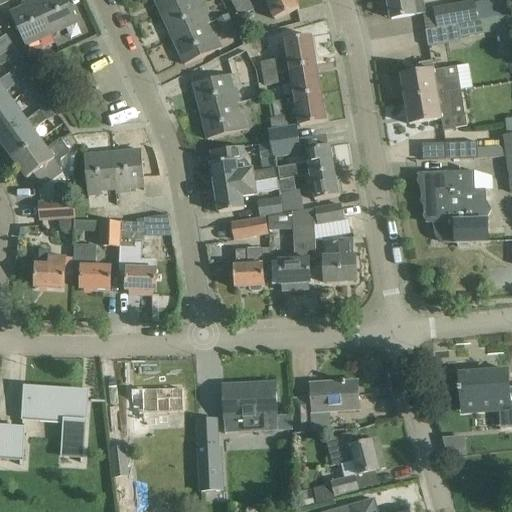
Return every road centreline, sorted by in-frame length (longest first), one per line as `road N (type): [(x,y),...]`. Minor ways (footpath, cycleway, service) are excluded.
road 1 (residential): [(202,341),(171,160),(101,0)]
road 2 (unclassified): [(395,334),(341,0)]
road 3 (residential): [(0,340),(202,341)]
road 4 (residential): [(202,341),(395,334)]
road 5 (unclassified): [(448,511),(395,334)]
